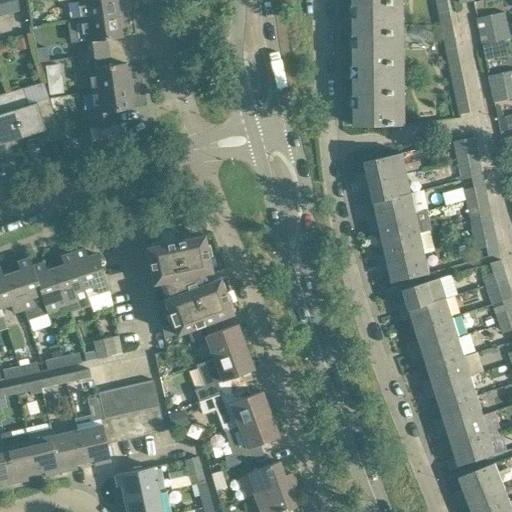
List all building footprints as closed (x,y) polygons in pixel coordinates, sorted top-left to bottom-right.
[(17,0),(6,0),(10,13),(19,10),(17,0)] [(77,0),(81,19),(121,14),(119,0),(116,0),(77,0)] [(356,107),(356,126),(399,125),(397,0),(354,0),(355,6),(361,6),(361,17),(355,17),(355,36),(362,36),(362,47),(355,47),(355,66),(362,66),(362,77),(355,77),(356,96),(362,95),(362,107),(356,107)] [(437,0),(439,8),(449,6),(447,0),(437,0)] [(439,8),(441,18),(451,16),(449,6),(439,8)] [(505,12),(478,18),(480,31),(508,25),(505,12)] [(76,42),(78,56),(103,53),(101,40),(121,37),(120,29),(123,28),(121,14),(81,19),(84,41),(76,42)] [(441,18),(443,28),(453,26),(451,16),(441,18)] [(508,25),(480,31),(483,45),(511,39),(508,25)] [(443,28),(445,37),(455,35),(453,26),(443,28)] [(445,37),(447,47),(457,45),(455,35),(445,37)] [(25,37),(15,39),(18,50),(28,47),(25,37)] [(447,47),(449,56),(459,54),(457,45),(447,47)] [(48,47),(35,49),(38,63),(50,61),(48,47)] [(103,53),(78,56),(80,71),(88,69),(91,91),(132,85),(130,71),(126,71),(125,63),(105,66),(103,53)] [(449,56),(450,66),(460,64),(459,54),(449,56)] [(46,76),(59,75),(58,64),(45,66),(46,76)] [(450,66),(452,76),(462,74),(460,64),(450,66)] [(511,70),(489,76),(492,89),(511,84),(511,70)] [(452,76),(454,85),(464,83),(462,74),(452,76)] [(454,85),(456,95),(466,93),(464,83),(454,85)] [(511,84),(492,89),(495,102),(511,98),(511,84)] [(94,112),(86,113),(89,128),(114,125),(112,111),(132,108),(131,100),(134,99),(132,85),(91,91),(94,112)] [(22,88),(8,92),(24,141),(36,138),(39,145),(61,138),(55,119),(48,98),(27,104),(22,88)] [(0,157),(13,153),(11,145),(24,141),(8,92),(0,94),(0,157)] [(456,95),(458,105),(468,103),(466,93),(456,95)] [(458,105),(460,114),(470,112),(468,103),(458,105)] [(511,115),(499,118),(501,131),(511,129),(511,115)] [(511,136),(502,139),(504,150),(511,148),(511,136)] [(456,150),(458,161),(479,156),(475,137),(454,141),(456,150)] [(359,175),(361,183),(407,173),(403,153),(366,161),(369,173),(359,175)] [(479,156),(458,161),(462,181),(473,178),(483,176),(479,156)] [(407,173),(361,183),(363,193),(373,190),(375,201),(412,193),(407,173)] [(463,189),(465,200),(465,201),(487,195),(483,176),(473,178),(475,187),(463,189)] [(368,215),(370,224),(416,213),(412,193),(375,201),(378,213),(368,215)] [(487,195),(465,201),(467,209),(479,207),(481,217),(472,219),(472,221),(492,216),(487,195)] [(416,213),(370,224),(372,232),(382,230),(384,242),(421,234),(416,213)] [(492,216),(472,221),(474,229),(472,230),(475,241),(496,236),(492,216)] [(377,255),(379,264),(425,254),(421,234),(384,242),(387,253),(377,255)] [(203,235),(145,247),(153,284),(160,283),(162,288),(154,291),(157,301),(158,302),(162,300),(172,325),(162,329),(164,339),(175,335),(186,331),(197,327),(232,313),(219,278),(210,281),(207,273),(211,272),(203,235)] [(496,236),(475,241),(476,250),(487,248),(489,256),(500,253),(496,236)] [(79,250),(75,251),(87,287),(95,310),(111,305),(108,289),(96,253),(87,256),(85,252),(80,254),(79,250)] [(63,264),(56,267),(69,303),(68,304),(71,312),(90,305),(92,311),(95,310),(87,287),(75,251),(65,254),(67,259),(61,260),(63,264)] [(425,254),(379,264),(381,272),(390,270),(393,282),(430,274),(425,254)] [(19,270),(12,272),(24,308),(27,319),(48,312),(41,292),(41,291),(33,265),(32,266),(29,258),(22,260),(23,264),(18,266),(19,270)] [(482,275),(486,286),(508,280),(502,260),(491,263),(494,271),(482,275)] [(38,264),(33,265),(41,291),(41,292),(48,312),(57,309),(56,307),(67,303),(70,312),(71,312),(68,304),(69,303),(56,267),(46,270),(45,266),(39,268),(38,264)] [(0,303),(1,307),(10,304),(13,312),(23,309),(26,319),(27,319),(24,308),(12,272),(2,276),(1,271),(0,271),(0,303)] [(399,304),(401,312),(447,297),(441,278),(405,289),(408,301),(399,304)] [(511,291),(508,280),(486,286),(492,305),(503,301),(511,298),(511,291)] [(447,297),(401,312),(404,321),(414,318),(417,328),(453,317),(447,297)] [(511,298),(503,301),(506,310),(495,314),(499,325),(511,320),(511,298)] [(411,343),(413,351),(459,336),(453,317),(417,328),(421,340),(411,343)] [(511,320),(499,325),(502,334),(511,330),(511,320)] [(213,358),(214,359),(245,347),(236,324),(205,336),(213,358)] [(197,327),(186,331),(191,342),(202,338),(197,327)] [(459,336),(413,351),(416,359),(426,356),(429,367),(465,356),(459,336)] [(111,337),(103,339),(107,357),(115,354),(111,337)] [(93,341),(97,359),(107,357),(103,339),(93,341)] [(62,344),(60,348),(64,351),(68,350),(70,346),(66,342),(62,344)] [(194,389),(199,402),(222,393),(218,383),(253,370),(245,347),(214,359),(213,358),(195,365),(203,386),(194,389)] [(78,352),(62,356),(64,366),(81,362),(78,352)] [(477,352),(465,356),(429,367),(433,379),(423,382),(428,398),(438,395),(441,406),(477,395),(471,376),(484,372),(477,352)] [(64,366),(62,356),(44,360),(46,370),(64,366)] [(35,362),(19,366),(22,375),(37,372),(35,362)] [(22,375),(19,366),(2,370),(4,379),(22,375)] [(89,368),(65,374),(66,382),(91,376),(89,368)] [(65,374),(40,380),(41,387),(66,382),(65,374)] [(40,380),(15,385),(17,393),(41,387),(40,380)] [(144,409),(147,408),(159,406),(153,380),(138,383),(144,409)] [(138,383),(123,386),(129,413),(135,411),(144,409),(138,383)] [(15,385),(0,388),(0,396),(17,393),(15,385)] [(129,413),(123,386),(109,389),(115,416),(123,414),(129,413)] [(112,417),(115,416),(109,389),(97,392),(98,396),(103,418),(112,417)] [(226,429),(226,430),(238,425),(270,414),(261,391),(226,404),(222,393),(199,402),(203,413),(214,410),(222,431),(226,429)] [(438,429),(483,415),(477,395),(441,406),(445,418),(435,420),(438,429)] [(91,414),(74,418),(77,430),(83,462),(93,459),(94,464),(110,460),(106,444),(117,441),(112,417),(103,418),(98,396),(87,398),(91,414)] [(153,433),(164,431),(159,406),(147,408),(153,433)] [(147,408),(144,409),(135,411),(141,436),(153,433),(147,408)] [(129,439),(141,436),(135,411),(129,413),(123,414),(129,439)] [(112,417),(117,441),(129,439),(123,414),(115,416),(112,417)] [(226,430),(225,430),(233,452),(243,448),(247,447),(247,448),(259,444),(278,437),(270,414),(238,425),(226,430)] [(454,445),(489,434),(483,415),(438,429),(441,437),(450,434),(454,445)] [(49,422),(24,428),(34,473),(44,471),(45,475),(60,472),(52,435),(49,422)] [(10,431),(0,432),(0,435),(3,447),(11,483),(27,479),(26,475),(34,473),(24,428),(10,431)] [(77,430),(52,435),(60,472),(76,468),(75,463),(83,462),(77,430)] [(489,434),(454,445),(457,456),(448,459),(451,470),(463,466),(463,465),(496,454),(489,434)] [(0,485),(11,483),(3,447),(0,448),(0,485)] [(233,452),(225,455),(229,467),(238,464),(248,460),(243,448),(233,452)] [(198,456),(185,460),(189,475),(169,479),(171,489),(196,483),(205,481),(198,456)] [(245,473),(254,496),(294,481),(292,473),(283,477),(278,462),(279,462),(278,461),(245,473)] [(455,492),(458,499),(503,482),(495,463),(460,477),(464,488),(455,492)] [(114,475),(115,478),(117,486),(121,485),(124,499),(157,492),(152,467),(114,475)] [(222,470),(211,473),(216,490),(226,487),(222,470)] [(205,481),(196,483),(201,500),(203,507),(211,505),(205,481)] [(293,511),(291,508),(295,507),(295,506),(294,506),(289,492),(297,489),(294,481),(254,496),(260,511),(293,511)] [(503,482),(458,499),(462,508),(471,505),(473,511),(483,511),(510,502),(503,482)] [(126,511),(161,511),(157,492),(124,499),(126,511)] [(511,511),(511,506),(510,502),(483,511),(511,511)]
